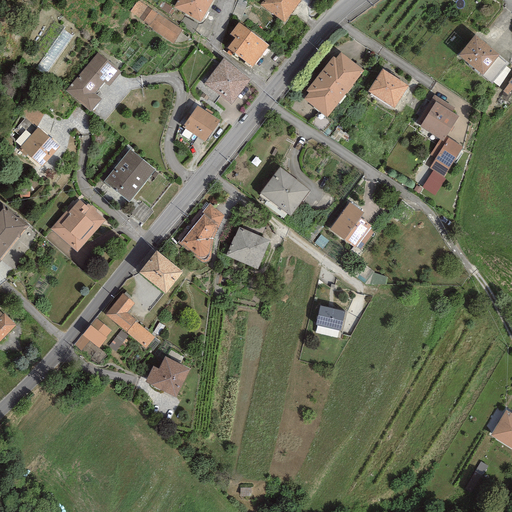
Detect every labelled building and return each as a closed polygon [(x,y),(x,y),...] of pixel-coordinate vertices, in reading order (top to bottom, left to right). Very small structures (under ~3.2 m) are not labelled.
[(157,15),(137,0),(129,12),(149,27),(157,15)] [(213,0),(177,0),(172,9),(200,24),(213,0)] [(263,0),(259,6),(284,24),(302,0),(263,0)] [(148,28),(172,45),(182,31),(158,14),(157,15),(149,27),(148,28)] [(184,17),(179,25),(192,35),(198,25),(184,17)] [(252,34),(234,58),(257,76),(275,52),(252,34)] [(484,43),(464,65),(485,84),(505,62),(484,43)] [(98,53),(65,91),(90,112),(100,99),(95,95),(104,84),(109,88),(121,73),(98,53)] [(231,106),(251,81),(223,60),(203,85),(231,106)] [(345,62),(310,112),(332,127),(367,77),(345,62)] [(393,79),(375,104),(400,122),(417,97),(393,79)] [(45,112),(27,102),(21,114),(12,129),(16,131),(25,119),(36,127),(45,112)] [(220,123),(196,106),(181,128),(205,145),(220,123)] [(440,109),(425,133),(446,145),(461,121),(440,109)] [(49,138),(37,128),(18,150),(38,168),(40,166),(42,168),(60,148),(56,145),(57,143),(50,136),(49,138)] [(451,148),(433,178),(448,187),(466,157),(451,148)] [(155,171),(128,149),(102,182),(128,204),(155,171)] [(288,177),(266,209),(294,228),(316,196),(288,177)] [(66,210),(49,230),(76,254),(105,221),(96,212),(96,210),(89,204),(85,205),(79,199),(68,211),(66,210)] [(0,262),(1,262),(0,260),(0,259),(16,238),(19,240),(29,227),(19,219),(20,218),(6,208),(0,206),(0,262)] [(215,208),(184,252),(208,268),(217,265),(219,259),(218,248),(236,222),(215,208)] [(354,214),(336,242),(360,257),(378,230),(354,214)] [(244,236),(234,267),(262,276),(273,246),(244,236)] [(165,253),(148,279),(174,297),(191,270),(165,253)] [(374,278),(374,287),(391,287),(391,278),(374,278)] [(326,299),(321,334),(346,337),(350,302),(326,299)] [(129,301),(110,325),(150,356),(161,341),(131,318),(138,308),(129,301)] [(2,314),(0,316),(0,343),(16,326),(4,313),(2,314)] [(99,328),(85,345),(102,358),(119,338),(108,329),(104,332),(99,328)] [(166,359),(152,392),(181,404),(195,372),(166,359)] [(511,417),(498,443),(511,450),(511,417)] [(487,461),(477,483),(487,488),(497,466),(487,461)]
